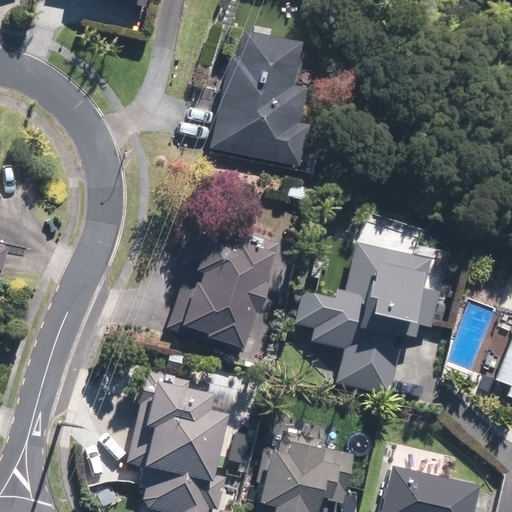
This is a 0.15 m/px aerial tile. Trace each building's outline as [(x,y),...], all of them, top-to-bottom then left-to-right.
[(133,0),(132,5),(147,8),(148,0),(133,0)] [(210,149),(299,166),(307,125),(301,124),(307,88),(295,86),(303,43),(244,33),(243,36),(239,34),(234,58),(231,58),(210,149)] [(288,197),(309,202),(312,189),(290,185),(288,197)] [(0,195),(0,272),(3,273),(9,248),(0,246),(0,196),(0,195)] [(233,236),(196,224),(180,268),(186,269),(167,329),(244,354),(256,313),(261,314),(269,285),(266,283),(279,244),(235,230),(233,236)] [(440,293),(425,289),(432,260),(357,242),(345,291),(337,290),(335,299),(314,294),(314,295),(303,293),(296,324),(314,328),(311,341),(343,349),(336,384),(390,395),(403,334),(417,338),(419,325),(432,328),(440,293)] [(511,322),(506,335),(492,329),(484,348),(498,355),(488,376),(507,384),(503,395),(511,398),(511,322)] [(189,382),(149,372),(148,378),(143,377),(137,402),(141,403),(126,463),(144,468),(139,487),(146,489),(143,499),(150,509),(164,511),(208,511),(209,508),(218,510),(226,478),(215,475),(230,416),(211,411),(215,396),(187,389),(189,382)] [(252,417),(242,414),(239,426),(249,429),(252,417)] [(353,454),(322,446),(323,440),(283,431),(278,451),(264,448),(256,482),(265,484),(260,504),(265,504),(264,505),(272,508),(271,511),(318,511),(322,500),(343,504),(353,454)] [(475,511),(481,488),(392,467),(381,511),(475,511)]
